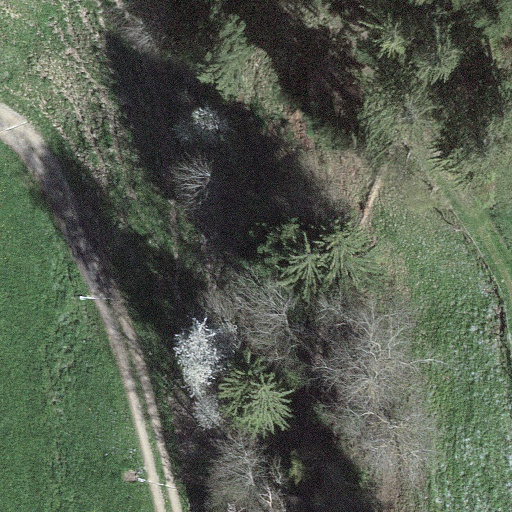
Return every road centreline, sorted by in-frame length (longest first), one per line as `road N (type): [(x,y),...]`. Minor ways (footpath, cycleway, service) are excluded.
road 1 (track): [(170,511),(138,372),(74,201),(51,149),(0,109)]
road 2 (track): [(298,0),(412,126),(464,199),(511,291)]
